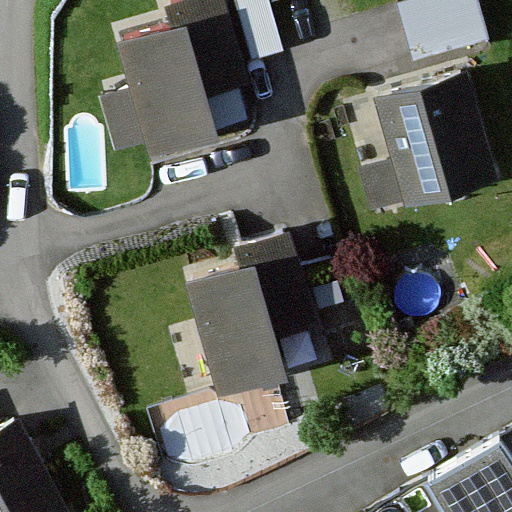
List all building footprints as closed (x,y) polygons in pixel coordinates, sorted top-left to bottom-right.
[(173,30),(128,41),(155,148),(224,130),(215,93),(249,85),(227,0),(176,0),(166,3),(173,30)] [(273,0),(239,0),(257,65),(289,57),(273,0)] [(474,0),(432,0),(398,9),(414,69),(488,49),(474,0)] [(379,102),(411,212),(506,185),(474,75),(379,102)] [(246,266),(197,278),(223,384),(292,367),(281,323),(322,312),(300,226),(240,241),(246,266)] [(30,421),(0,436),(0,511),(76,511),(78,511),(30,421)] [(511,511),(511,443),(509,438),(434,481),(452,511),(511,511)]
